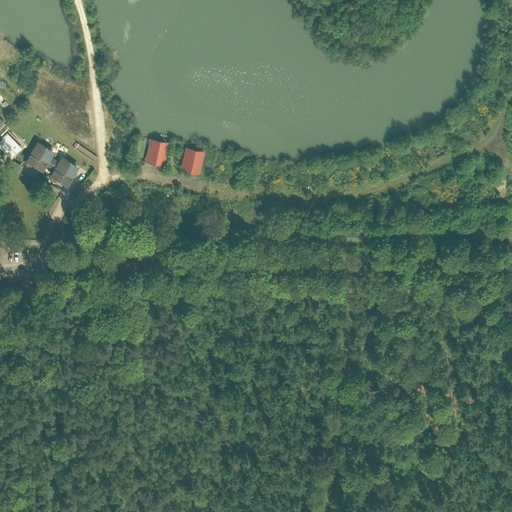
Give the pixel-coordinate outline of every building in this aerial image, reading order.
[(511,16),(493,17),(494,36),(511,35),(511,16)] [(511,52),(493,50),(490,69),(511,72),(511,52)] [(487,80),(479,98),(502,107),(509,89),(487,80)] [(456,122),(473,139),(487,125),(470,109),(456,122)] [(437,160),(455,152),(445,130),(427,138),(437,160)] [(0,139),(0,147),(11,158),(16,153),(7,144),(12,139),(7,133),(0,139)] [(147,160),(159,163),(158,167),(162,168),(168,143),(159,141),(159,145),(151,143),(147,160)] [(28,160),(43,168),(46,163),(55,169),(53,174),(67,183),(77,166),(62,158),(60,162),(50,156),(52,152),(38,143),(28,160)] [(414,144),(394,152),(402,174),(422,167),(414,144)] [(202,151),(187,148),(182,168),(193,171),(192,175),(197,176),(202,151)] [(236,182),(242,159),(222,155),(217,178),(236,182)] [(369,183),(389,178),(383,155),(363,160),(369,183)] [(256,187),(275,190),(279,165),(259,162),(256,187)] [(351,163),(332,164),(333,188),(353,187),(351,163)] [(295,165),(295,190),(314,190),(315,166),(295,165)] [(460,178),(443,186),(453,207),(470,199),(460,178)] [(487,183),(484,202),(500,204),(503,185),(487,183)] [(425,217),(441,206),(427,186),(412,197),(425,217)] [(137,219),(156,218),(155,192),(135,193),(137,219)] [(184,196),(174,218),(193,227),(203,205),(184,196)] [(116,197),(98,200),(102,223),(119,220),(116,197)]
